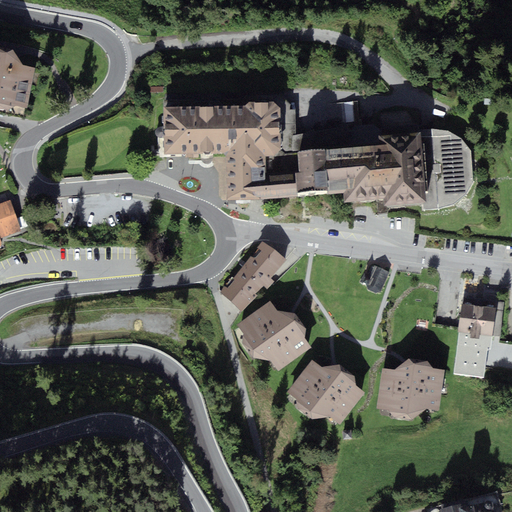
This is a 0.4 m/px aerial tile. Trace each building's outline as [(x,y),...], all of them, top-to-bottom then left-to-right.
[(0,107),(9,110),(16,104),(27,106),(35,66),(23,64),(18,56),(13,49),(0,46),(0,107)] [(422,201),(422,208),(439,207),(456,203),(465,194),(474,180),(472,151),(462,138),(448,129),(431,129),(431,131),(417,130),(417,126),(377,128),(378,143),(291,148),(293,168),(266,170),(265,150),(280,149),(277,100),(163,104),(165,154),(207,152),(226,151),(228,200),(344,192),(345,200),(377,199),(377,213),(382,213),(387,213),(387,204),(422,201)] [(0,247),(3,247),(0,238),(0,237),(21,230),(15,213),(10,199),(0,202),(0,247)] [(263,240),(221,290),(243,309),(286,259),(263,240)] [(381,290),(389,272),(381,269),(374,266),(371,272),(368,279),(363,277),(362,280),(366,283),(366,284),(368,289),(376,292),(381,290)] [(499,335),(504,302),(479,298),(462,296),(457,331),(459,331),(454,370),(482,374),(486,346),(489,347),(491,334),(499,335)] [(279,311),(271,301),(238,324),(243,331),(243,343),(253,356),(271,359),(280,369),(310,345),(303,336),(305,328),(294,313),(290,312),(279,311)] [(395,370),(382,368),(377,408),(389,410),(394,417),(412,419),(427,407),(439,409),(445,368),(432,366),(427,360),(409,357),(404,362),(395,370)] [(334,365),(321,367),(312,360),(288,391),(296,397),(298,407),(314,418),(329,416),(338,423),(363,391),(354,384),(354,376),(339,364),(334,365)] [(458,506),(458,504),(439,509),(440,511),(494,511),(493,504),(489,499),(484,500),(483,502),(473,505),(473,503),(458,506)]
